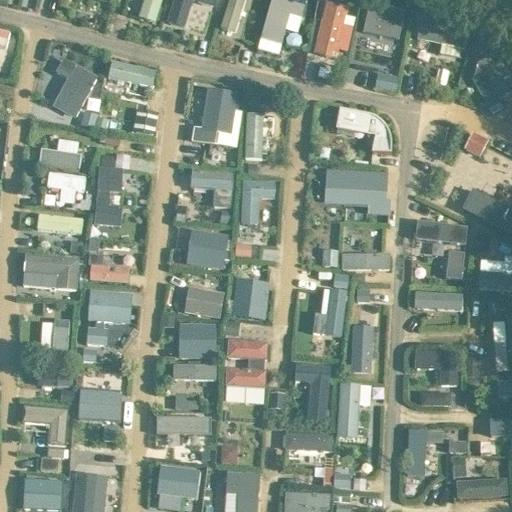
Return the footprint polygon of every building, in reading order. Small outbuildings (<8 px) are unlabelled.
[(145,0),(140,19),(156,24),(163,0),(145,0)] [(174,0),(168,23),(186,29),(194,2),(215,8),(217,0),(174,0)] [(273,0),(262,40),(282,46),(291,15),(303,19),(308,0),(273,0)] [(237,41),(247,4),(234,1),(225,38),(237,41)] [(405,11),(370,4),(364,34),(399,41),(405,11)] [(419,6),(418,9),(416,19),(429,21),(432,8),(419,6)] [(348,9),(345,23),(354,25),(357,11),(348,9)] [(342,25),(345,15),(328,11),(325,21),(342,25)] [(423,25),(420,41),(442,45),(440,56),(460,61),(463,50),(467,50),(471,35),(473,25),(437,18),(435,28),(423,25)] [(325,21),(322,20),(316,46),(314,55),(337,61),(339,52),(340,47),(348,48),(350,40),(342,38),(345,26),(342,25),(325,21)] [(0,31),(0,47),(6,49),(10,34),(0,31)] [(66,60),(70,47),(54,42),(50,55),(66,60)] [(494,66),(488,58),(477,65),(482,73),(500,100),(511,93),(503,82),(509,78),(499,63),(494,66)] [(68,81),(54,108),(76,120),(98,79),(99,78),(64,60),(63,62),(58,72),(56,74),(68,81)] [(108,79),(152,90),(156,74),(112,63),(108,79)] [(400,79),(379,74),(376,89),(397,94),(400,79)] [(0,82),(0,124),(7,125),(15,85),(0,82)] [(103,96),(113,99),(116,88),(106,86),(103,96)] [(238,96),(208,91),(201,131),(194,130),(192,144),(217,149),(219,136),(231,138),(238,96)] [(367,116),(340,111),(337,131),(375,138),(373,148),(392,149),(392,146),(392,144),(392,141),(391,138),(390,136),(389,133),(388,131),(387,129),(385,126),(383,124),(382,122),(379,121),(377,119),(375,118),(372,117),(370,116),(367,116)] [(143,114),(139,138),(153,140),(157,117),(143,114)] [(97,119),(86,116),(82,128),(93,131),(97,119)] [(248,122),(246,166),(249,166),(258,166),(262,166),(264,122),(248,122)] [(108,136),(106,145),(119,148),(121,139),(108,136)] [(489,143),(473,136),(465,151),(481,159),(489,143)] [(39,166),(79,172),(81,157),(41,151),(39,166)] [(117,158),(103,156),(100,167),(115,169),(117,158)] [(258,178),(258,166),(249,166),(249,178),(258,178)] [(122,229),(123,209),(109,209),(109,207),(110,193),(119,194),(122,194),(123,182),(111,181),(112,170),(100,169),(96,226),(122,229)] [(235,175),(193,172),(192,179),(192,190),(216,192),(214,209),(232,211),(235,175)] [(379,218),(390,218),(391,203),(386,202),(388,175),(337,173),(335,207),(379,210),(379,218)] [(59,204),(74,206),(75,193),(83,194),(85,181),(49,176),(47,190),(61,192),(59,204)] [(276,185),(246,183),(244,223),(259,224),(260,198),(276,199),(276,185)] [(511,212),(473,193),(463,213),(511,237),(511,212)] [(79,212),(91,213),(91,203),(80,202),(79,212)] [(203,211),(178,208),(177,223),(201,226),(203,211)] [(232,213),(222,212),(221,225),(231,226),(232,213)] [(68,238),(82,240),(84,219),(43,214),(41,226),(69,229),(68,238)] [(419,224),(417,242),(427,243),(425,258),(450,261),(450,254),(451,246),(466,248),(468,230),(419,224)] [(229,237),(192,231),(186,267),(223,273),(229,237)] [(346,248),(360,249),(361,234),(347,233),(346,248)] [(491,237),(477,236),(477,254),(491,255),(491,237)] [(83,244),(72,243),(71,254),(81,255),(83,244)] [(108,245),(94,244),(93,255),(107,256),(108,245)] [(252,246),(237,245),(236,258),(252,259),(252,246)] [(339,253),(324,252),(323,268),(338,269),(339,253)] [(450,261),(447,281),(462,283),(465,256),(450,254),(450,261)] [(80,261),(27,256),(25,274),(59,277),(58,291),(77,293),(80,261)] [(91,282),(129,285),(131,268),(113,267),(107,261),(104,261),(105,257),(90,256),(89,267),(92,268),(91,282)] [(342,257),(342,273),(390,272),(389,256),(342,257)] [(503,276),(480,274),(479,292),(511,294),(511,259),(504,259),(503,276)] [(355,275),(355,284),(363,285),(364,275),(355,275)] [(336,276),(334,289),(348,291),(350,278),(336,276)] [(265,321),(270,285),(238,281),(235,302),(234,316),(234,318),(265,321)] [(225,297),(189,290),(184,315),(220,321),(225,297)] [(343,341),(348,295),(331,293),(328,318),(315,316),(313,337),(325,339),(343,341)] [(420,293),(418,305),(455,309),(456,296),(420,293)] [(132,297),(90,294),(88,324),(96,325),(95,332),(88,331),(87,347),(107,349),(108,333),(103,333),(104,330),(104,325),(130,327),(132,297)] [(235,302),(228,301),(226,316),(234,316),(235,302)] [(463,316),(453,316),(453,326),(463,326),(463,316)] [(175,330),(175,319),(165,319),(164,329),(175,330)] [(52,361),(67,362),(70,323),(55,322),(55,327),(52,361)] [(233,324),(226,323),(225,336),(240,338),(241,325),(233,324)] [(217,327),(198,327),(192,327),(191,348),(179,348),(179,361),(216,361),(217,327)] [(370,376),(373,351),(376,333),(358,331),(353,373),(370,376)] [(226,371),(225,389),(265,391),(266,373),(264,373),(264,363),(267,363),(268,345),(228,343),(227,361),(248,362),(248,372),(226,371)] [(511,347),(482,352),(485,367),(511,362),(511,347)] [(97,352),(84,350),(83,364),(96,365),(97,352)] [(441,388),(459,388),(459,372),(460,354),(417,353),(417,371),(442,372),(441,388)] [(297,366),(296,383),(311,385),(308,423),(327,424),(332,369),(297,366)] [(481,368),(474,368),(473,378),(480,378),(481,368)] [(174,370),(174,387),(218,387),(218,370),(174,370)] [(31,386),(73,391),(74,377),(32,373),(31,386)] [(480,393),(480,381),(468,381),(467,393),(480,393)] [(511,382),(498,383),(498,398),(511,398),(511,382)] [(127,422),(128,392),(84,391),(83,421),(127,422)] [(76,393),(62,392),(61,405),(74,406),(76,393)] [(422,395),(422,407),(451,407),(451,395),(422,395)] [(218,405),(209,405),(209,414),(218,414),(218,405)] [(48,447),(66,449),(69,412),(23,408),(22,425),(49,427),(48,447)] [(211,420),(168,420),(168,435),(211,435),(211,420)] [(356,445),(357,422),(341,421),(340,444),(356,445)] [(111,429),(111,443),(127,443),(127,429),(111,429)] [(94,432),(83,431),(82,442),(93,443),(94,432)] [(409,433),(407,477),(424,478),(425,433),(409,433)] [(335,438),(287,435),(286,453),(334,455),(335,438)] [(465,445),(450,445),(450,456),(465,456),(465,445)] [(224,462),(240,464),(242,451),(225,448),(224,462)] [(51,459),(64,460),(64,451),(51,450),(51,459)] [(209,454),(201,454),(201,462),(209,463),(209,454)] [(453,461),(454,479),(467,479),(466,460),(453,461)] [(161,468),(157,496),(197,501),(200,473),(161,468)] [(325,470),(324,486),(332,486),(333,470),(325,470)] [(237,511),(259,511),(262,477),(228,474),(227,497),(239,497),(237,511)] [(104,511),(108,479),(77,475),(73,511),(104,511)] [(336,476),(335,490),(351,491),(352,477),(336,476)] [(21,504),(65,506),(65,494),(61,494),(61,480),(22,479),(21,504)] [(457,483),(457,499),(508,497),(508,481),(457,483)] [(403,491),(403,499),(411,499),(411,491),(403,491)] [(323,511),(324,511),(331,511),(332,497),(286,494),(285,509),(308,511),(323,511)] [(352,495),(335,494),(334,504),(351,505),(352,495)]
